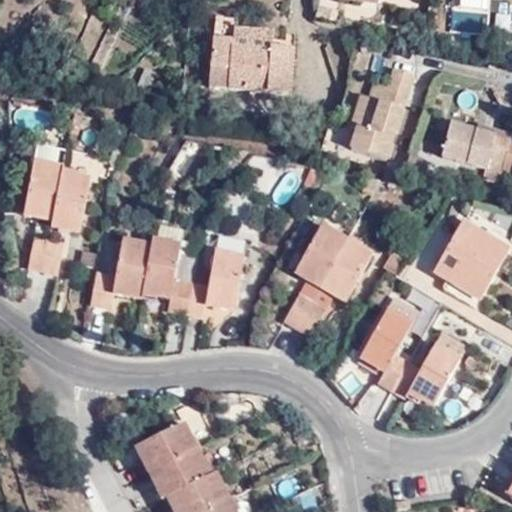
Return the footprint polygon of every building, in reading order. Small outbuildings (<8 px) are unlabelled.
[(231,90),(296,95),(299,50),(274,48),(275,33),(240,31),(241,19),(217,18),(214,66),(233,66),(231,90)] [(383,107),(367,103),(359,101),(349,136),(357,138),(352,157),(388,166),(413,79),(394,72),(387,92),(383,107)] [(371,89),(367,103),(383,107),(387,92),(371,89)] [(476,120),(473,133),(494,137),(497,126),(476,120)] [(439,162),(487,175),(490,163),(506,167),(511,142),(511,129),(497,126),(494,137),(473,133),(449,127),(439,162)] [(486,181),(502,185),(504,177),(506,167),(490,163),(487,175),(486,181)] [(68,184),(70,174),(42,169),(33,220),(60,224),(68,184)] [(84,176),(70,174),(68,184),(82,186),(84,176)] [(384,194),(402,198),(407,180),(392,176),(384,194)] [(60,224),(58,233),(87,237),(96,188),(82,186),(68,184),(60,224)] [(486,293),(511,249),(511,245),(470,222),(443,267),(486,293)] [(164,226),(161,241),(160,246),(151,292),(164,294),(176,296),(174,310),(193,313),(199,285),(198,284),(204,249),(185,246),(187,231),(164,226)] [(332,285),(357,243),(331,227),(306,270),(332,285)] [(376,244),(361,235),(357,243),(371,252),(376,244)] [(151,293),(151,292),(160,246),(156,246),(127,241),(120,276),(103,273),(97,306),(115,309),(117,292),(150,299),(151,293)] [(371,252),(357,243),(332,285),(355,298),(380,257),(371,252)] [(34,279),(49,281),(54,253),(39,251),(34,279)] [(201,285),(196,314),(210,317),(212,304),(242,309),(250,256),(222,251),(216,288),(201,285)] [(54,253),(49,281),(64,284),(68,255),(54,253)] [(151,293),(150,299),(164,302),(164,294),(151,292),(151,293)] [(293,321),(307,329),(320,305),(307,297),(293,321)] [(320,305),(307,329),(316,334),(330,312),(320,305)] [(382,385),(398,394),(413,367),(398,358),(416,328),(391,313),(363,361),(387,375),(382,385)] [(413,367),(398,394),(408,401),(413,394),(425,402),(435,408),(463,360),(439,348),(424,374),(413,367)] [(413,394),(408,401),(421,408),(425,402),(413,394)] [(151,479),(198,455),(190,434),(142,455),(151,479)] [(204,469),(198,455),(151,479),(163,510),(172,506),(211,486),(204,469)] [(214,464),(204,469),(211,486),(221,481),(214,464)] [(218,511),(231,505),(221,481),(211,486),(172,506),(175,511),(218,511)] [(240,511),(236,503),(231,505),(218,511),(240,511)]
